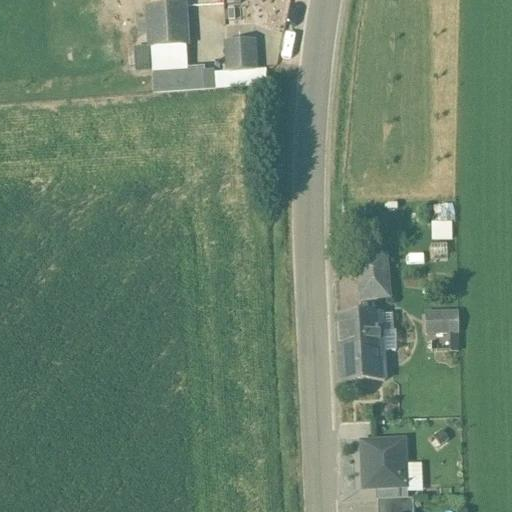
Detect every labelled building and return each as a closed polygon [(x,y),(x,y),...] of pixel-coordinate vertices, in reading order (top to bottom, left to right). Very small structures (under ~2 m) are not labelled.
[(183,8),(147,10),(150,50),(151,50),(185,48),(186,48),(183,8)] [(253,43),(226,44),(228,75),(253,73),(254,73),(253,43)] [(185,48),(151,50),(152,74),(187,71),(185,48)] [(150,50),(134,51),(136,75),(152,74),(151,50),(150,50)] [(187,71),(152,74),(153,96),(154,96),(204,93),(203,76),(203,75),(187,71)] [(254,73),(253,73),(254,89),(265,89),(266,72),(254,73)] [(228,75),(214,76),(214,75),(203,76),(204,93),(254,89),(253,73),(228,75)] [(428,241),(448,240),(447,222),(427,222),(428,241)] [(358,261),(361,302),(387,300),(384,259),(358,261)] [(453,351),(454,311),(420,310),(419,337),(429,337),(429,351),(453,351)] [(379,318),(335,320),(337,353),(381,350),(379,318)] [(381,350),(337,353),(339,386),(383,383),(381,350)] [(403,445),(361,446),(364,492),(375,492),(405,491),(405,490),(407,490),(407,486),(405,487),(403,445)] [(375,492),(376,503),(377,503),(408,502),(407,490),(405,491),(375,492)] [(408,502),(377,503),(377,511),(413,511),(413,502),(408,502)]
